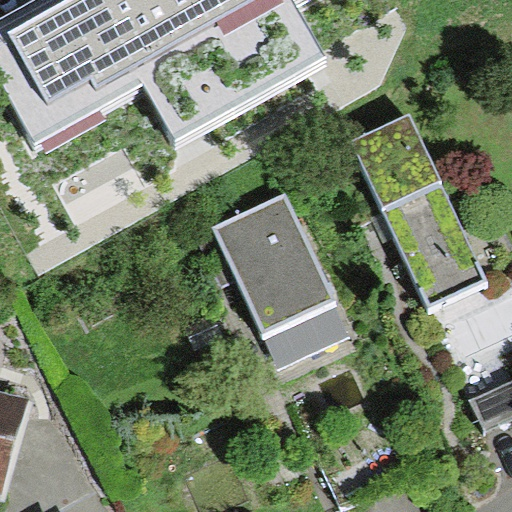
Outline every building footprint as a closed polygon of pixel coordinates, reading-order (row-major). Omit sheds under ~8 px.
[(51,0),(0,28),(0,91),(35,154),(147,93),(175,152),(327,69),(302,12),(324,0),(51,0)] [(410,123),(352,150),(385,222),(429,319),(488,292),(410,123)] [(286,200),(213,234),(214,238),(232,275),(236,284),(263,343),(336,310),(286,200)] [(232,275),(214,238),(200,245),(222,291),(236,284),(232,275)] [(511,394),(483,407),(492,428),(511,419),(511,394)] [(0,502),(2,503),(29,407),(0,398),(0,502)]
